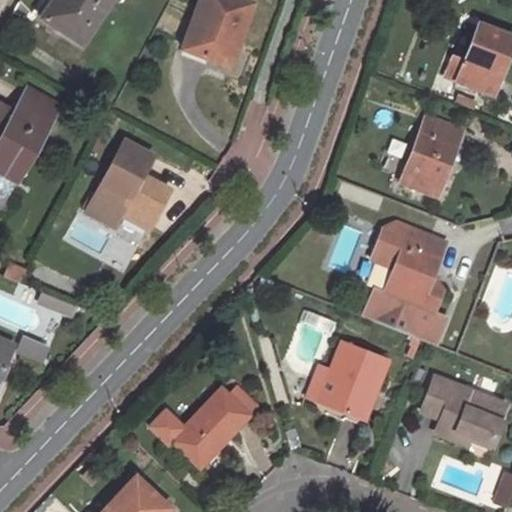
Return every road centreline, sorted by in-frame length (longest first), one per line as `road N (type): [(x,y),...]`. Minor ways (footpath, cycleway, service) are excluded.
road 1 (tertiary): [(7,483),(274,197),(351,0)]
road 2 (residential): [(385,511),(333,493),(266,511)]
